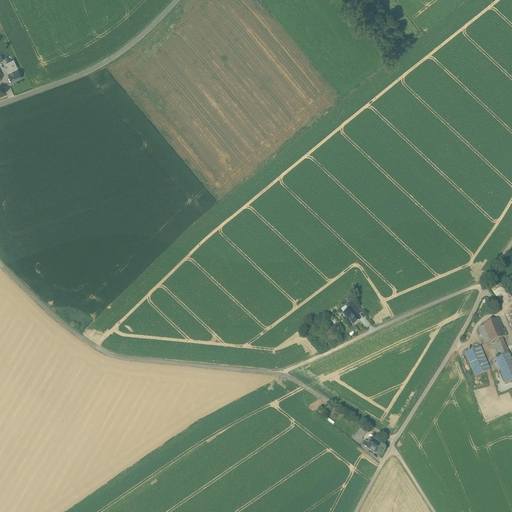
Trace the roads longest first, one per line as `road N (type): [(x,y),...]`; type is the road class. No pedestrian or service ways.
road 1 (track): [(391,443),(283,374),(113,356),(53,315),(0,262)]
road 2 (unclassified): [(511,242),(391,443)]
road 3 (tertiary): [(0,103),(95,69),(176,0)]
